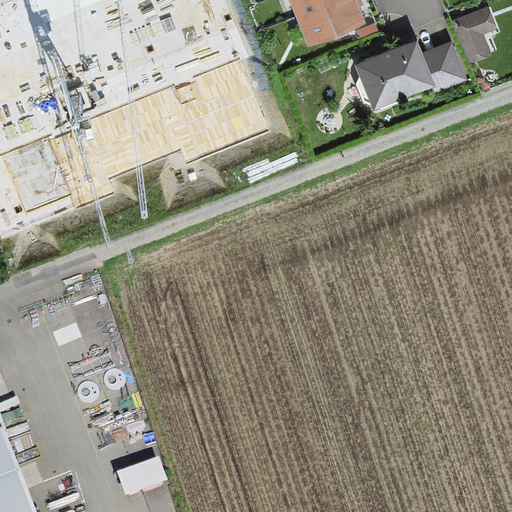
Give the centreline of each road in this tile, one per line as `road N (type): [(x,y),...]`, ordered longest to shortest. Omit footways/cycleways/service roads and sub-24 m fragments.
road 1 (track): [(85,257),(511,93)]
road 2 (unknown): [(124,511),(56,342)]
